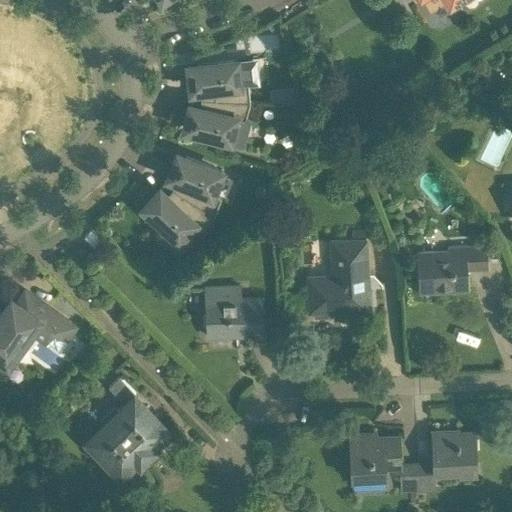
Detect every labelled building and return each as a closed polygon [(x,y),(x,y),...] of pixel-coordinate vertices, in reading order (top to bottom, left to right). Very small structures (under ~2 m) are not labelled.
[(192,96),(249,101),(247,82),(239,83),(236,60),(189,64),(192,96)] [(271,88),(272,100),(299,102),(295,86),(271,88)] [(192,96),(184,128),(230,139),(239,141),(245,119),(249,101),(192,96)] [(165,182),(213,214),(220,197),(212,193),(221,171),(177,153),(165,182)] [(213,214),(165,182),(164,183),(143,206),(178,238),(194,221),(200,227),(213,214)] [(91,229),(83,237),(94,247),(102,238),(91,229)] [(309,311),(369,308),(365,238),(331,240),(332,275),(308,276),(309,311)] [(419,252),(420,283),(434,282),(435,290),(466,288),(465,269),(486,268),(485,244),(448,246),(448,251),(419,252)] [(208,336),(236,335),(236,324),(261,323),(260,296),(239,297),(238,284),(205,286),(208,336)] [(64,339),(73,327),(25,293),(17,304),(11,300),(0,315),(0,358),(8,364),(32,331),(47,342),(54,332),(64,339)] [(166,428),(135,396),(137,394),(119,376),(108,386),(125,403),(119,409),(115,405),(98,421),(103,425),(88,440),(99,451),(97,453),(108,463),(110,461),(121,473),(136,458),(139,461),(154,446),(151,443),(166,428)] [(420,461),(420,490),(434,489),(434,471),(459,470),(459,466),(476,465),(474,430),(445,431),(445,429),(431,429),(432,460),(420,461)] [(398,435),(365,437),(365,432),(349,433),(351,478),(385,476),(384,457),(399,456),(398,435)] [(420,490),(420,461),(398,462),(400,491),(420,490)]
